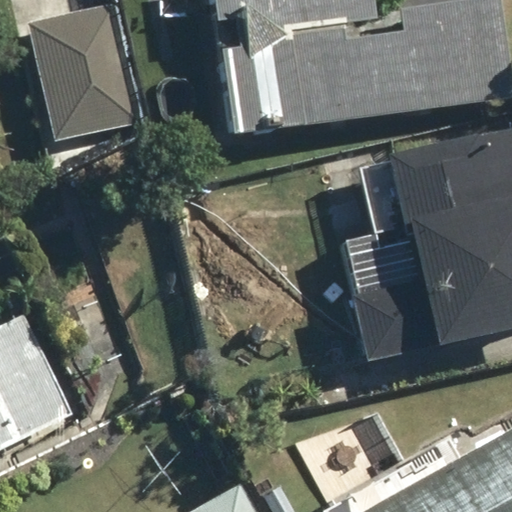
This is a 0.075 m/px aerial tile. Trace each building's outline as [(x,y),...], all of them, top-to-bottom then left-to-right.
[(458,0),(371,14),(368,0),(199,0),(224,146),(511,98),(511,87),(497,0),(458,0)] [(118,1),(16,25),(45,150),(147,127),(118,1)] [(429,346),(432,357),(511,336),(511,125),(381,159),(399,226),(339,242),(370,361),(429,346)] [(0,323),(0,448),(67,416),(17,315),(0,323)] [(511,511),(511,411),(329,511),(511,511)] [(249,511),(238,489),(194,511),(249,511)]
